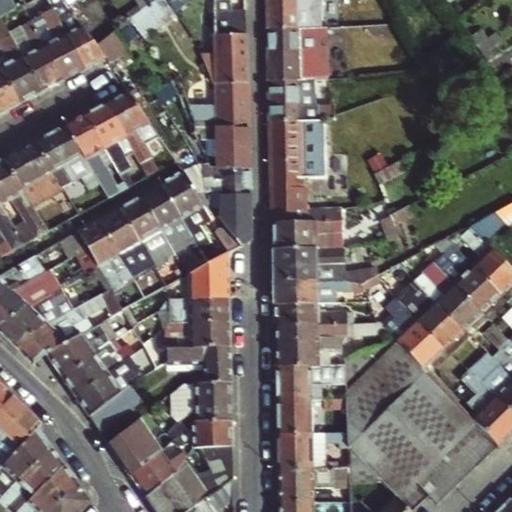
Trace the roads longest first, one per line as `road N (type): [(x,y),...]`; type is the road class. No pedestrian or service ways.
road 1 (residential): [(253,0),(259,511)]
road 2 (residential): [(0,353),(56,407),(117,503)]
road 3 (residential): [(0,137),(119,72)]
